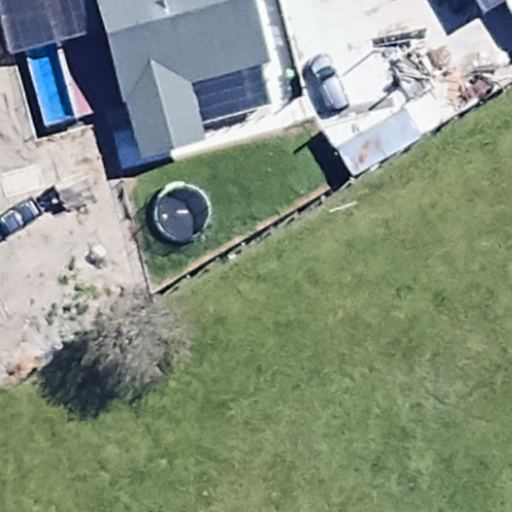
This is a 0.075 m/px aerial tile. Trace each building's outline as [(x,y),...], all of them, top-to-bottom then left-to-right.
[(175,83),(253,65),(240,0),(78,0),(120,162),(192,144),(175,83)] [(268,0),(282,50),(309,43),(314,60),(379,43),(367,0),(268,0)] [(414,0),(377,0),(382,28),(418,21),(414,0)] [(235,154),(263,199),(377,127),(350,82),(235,154)] [(0,214),(0,230),(10,288),(141,265),(128,193),(0,214)]
